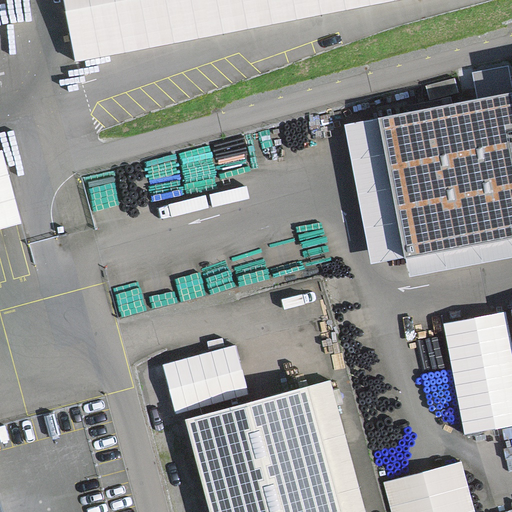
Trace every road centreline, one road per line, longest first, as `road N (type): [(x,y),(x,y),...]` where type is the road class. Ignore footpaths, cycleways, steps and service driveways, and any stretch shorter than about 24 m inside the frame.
road 1 (unknown): [(511,260),(432,271),(392,262),(282,194),(247,191),(73,239),(41,155),(511,38)]
road 2 (residential): [(73,239),(146,511)]
